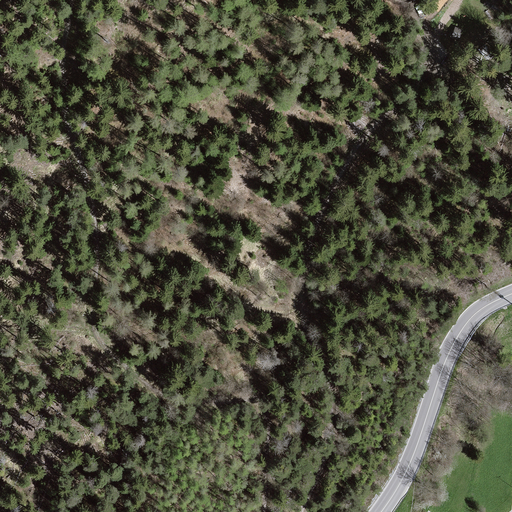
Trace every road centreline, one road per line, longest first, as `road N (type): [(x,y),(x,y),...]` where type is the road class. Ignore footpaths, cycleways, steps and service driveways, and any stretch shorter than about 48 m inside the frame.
road 1 (track): [(258,511),(257,406),(250,398),(172,387),(111,342),(95,313),(93,227),(62,105),(66,0)]
road 2 (track): [(415,0),(432,65),(352,155),(314,245),(303,303),(339,391),(339,424),(307,511)]
road 3 (secondary): [(511,293),(475,313),(452,344),(409,465),(380,511)]
